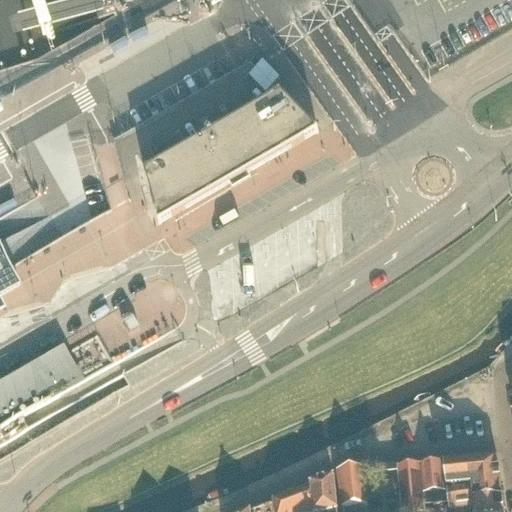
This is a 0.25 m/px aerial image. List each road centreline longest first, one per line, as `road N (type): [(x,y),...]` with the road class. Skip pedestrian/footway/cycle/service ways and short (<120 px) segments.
road 1 (secondary): [(511,158),(407,250),(126,412),(85,445)]
road 2 (secondary): [(85,445),(312,338),(442,252),(511,190)]
road 3 (residential): [(509,445),(343,460),(231,511)]
